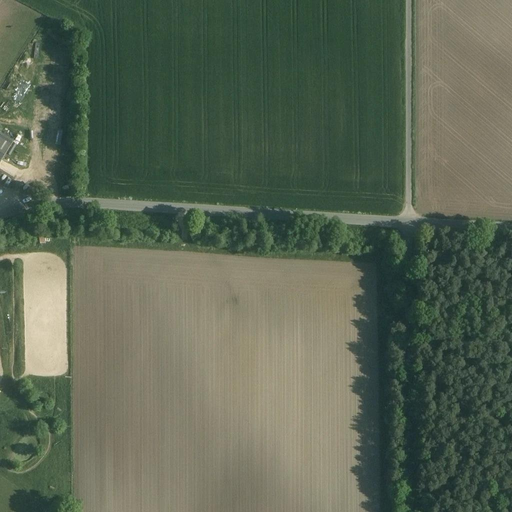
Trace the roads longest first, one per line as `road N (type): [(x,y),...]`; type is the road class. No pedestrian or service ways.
road 1 (tertiary): [(0,214),(58,202),(409,224)]
road 2 (unclassified): [(409,511),(409,224)]
road 3 (unclassified): [(409,224),(409,0)]
